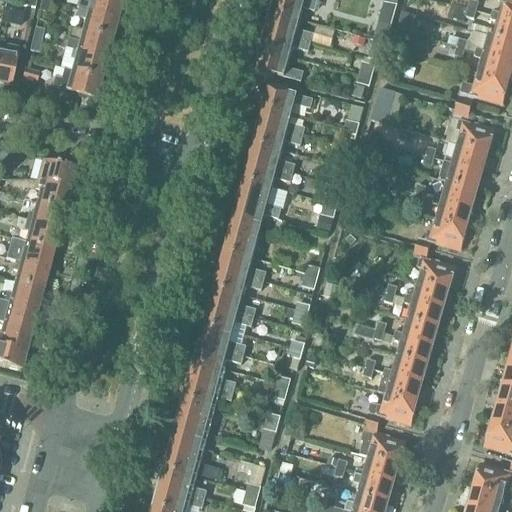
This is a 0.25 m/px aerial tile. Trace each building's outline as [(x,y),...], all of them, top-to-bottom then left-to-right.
[(78,0),(76,9),(78,10),(116,20),(121,0),(120,0),(78,0)] [(312,0),(272,0),(269,11),(300,20),(302,11),(314,14),(318,2),(312,0)] [(492,13),(491,16),(511,21),(511,1),(508,0),(506,9),(502,7),(500,15),(492,13)] [(42,2),(40,12),(48,14),(51,4),(42,2)] [(470,2),(467,11),(476,13),(479,5),(470,2)] [(385,5),(376,35),(389,39),(397,9),(385,5)] [(78,10),(76,18),(84,21),(81,32),(111,40),(116,20),(78,10)] [(269,11),(264,32),(310,45),(312,36),(296,32),(300,20),(269,11)] [(467,11),(465,19),(474,22),(476,13),(467,11)] [(511,21),(491,16),(489,22),(497,24),(496,28),(502,30),(498,40),(498,41),(511,44),(511,21)] [(470,25),(468,32),(475,34),(477,27),(470,25)] [(36,29),(33,41),(42,43),(45,31),(36,29)] [(69,29),(64,48),(71,50),(105,60),(111,40),(81,32),(71,29),(69,29)] [(264,32),(258,51),(289,60),(292,50),(307,55),(310,45),(264,32)] [(376,35),(369,60),(378,62),(382,63),(389,39),(376,35)] [(476,50),(475,55),(511,65),(511,44),(498,41),(498,40),(488,37),(484,53),(476,50)] [(33,41),(31,51),(39,54),(42,43),(33,41)] [(460,41),(458,49),(466,52),(469,44),(460,41)] [(0,53),(0,85),(8,87),(16,50),(6,48),(5,55),(0,53)] [(458,49),(455,57),(464,60),(466,52),(458,49)] [(71,50),(68,60),(73,61),(70,72),(100,80),(105,60),(71,50)] [(258,51),(252,74),(272,80),(273,76),(300,84),(303,75),(286,70),(289,60),(258,51)] [(511,65),(475,55),(473,60),(481,62),(477,77),(507,85),(511,66),(511,65)] [(363,65),(360,74),(373,78),(378,62),(369,60),(368,66),(363,65)] [(54,80),(51,89),(93,100),(92,102),(94,102),(100,80),(70,72),(64,70),(61,80),(59,80),(58,81),(54,80)] [(25,72),(22,81),(35,84),(37,76),(25,72)] [(360,74),(357,84),(370,88),(373,78),(360,74)] [(459,103),(458,108),(471,112),(472,108),(472,107),(473,103),(471,102),(473,98),(503,106),(508,89),(506,89),(507,85),(477,77),(476,76),(472,88),(464,86),(462,95),(459,103)] [(270,86),(264,110),(291,117),(294,108),(310,112),(312,102),(285,95),(287,90),(270,86)] [(356,86),(352,98),(362,101),(366,89),(356,86)] [(376,103),(371,122),(385,126),(390,107),(394,94),(380,90),(376,103)] [(351,107),(345,129),(358,133),(364,111),(351,107)] [(456,113),(453,123),(458,124),(456,133),(460,135),(457,145),(459,145),(487,153),(488,149),(490,150),(495,132),(466,124),(467,119),(468,120),(469,117),(470,116),(471,112),(458,108),(456,112),(456,113)] [(264,110),(259,129),(302,140),(304,131),(288,127),(291,117),(264,110)] [(259,129),(254,146),(281,153),(284,144),(299,149),(302,140),(259,129)] [(345,129),(343,138),(356,142),(358,133),(345,129)] [(445,160),(444,163),(481,174),(487,153),(459,145),(454,162),(445,160)] [(254,146),(249,166),(292,177),(295,168),(279,163),(281,153),(254,146)] [(428,150),(426,158),(435,161),(438,153),(428,150)] [(426,158),(424,166),(433,168),(435,161),(426,158)] [(341,161),(339,169),(352,172),(355,164),(341,161)] [(42,162),(37,183),(38,183),(49,186),(51,184),(56,185),(57,188),(58,190),(65,191),(65,190),(66,188),(70,189),(75,170),(60,167),(60,166),(55,165),(43,163),(42,162)] [(444,163),(439,182),(446,184),(476,192),(481,174),(444,163)] [(249,166),(243,187),(270,194),(274,182),(290,186),(292,177),(249,166)] [(339,169),(337,177),(350,180),(352,172),(339,169)] [(37,193),(34,204),(64,211),(70,191),(70,189),(66,188),(65,190),(65,191),(58,190),(57,188),(56,185),(51,184),(49,186),(38,183),(35,192),(37,193)] [(434,197),(433,201),(471,211),(476,192),(446,184),(442,199),(434,197)] [(237,216),(236,218),(261,225),(263,218),(263,216),(277,220),(280,210),(267,206),(270,194),(243,187),(237,209),(239,210),(238,212),(237,216)] [(418,188),(416,195),(424,198),(427,190),(418,188)] [(416,195),(413,203),(422,206),(424,198),(416,195)] [(327,196),(324,207),(338,210),(340,201),(327,196)] [(433,201),(432,205),(439,207),(434,224),(465,232),(471,211),(433,201)] [(19,211),(17,220),(21,221),(38,225),(40,224),(45,225),(46,227),(47,229),(54,231),(54,229),(55,228),(59,229),(64,211),(34,204),(31,215),(28,214),(28,213),(24,212),(19,211)] [(324,207),(321,217),(325,218),(335,220),(338,210),(324,207)] [(232,227),(226,250),(253,257),(260,233),(258,233),(259,231),(261,225),(236,218),(236,221),(234,225),(234,227),(232,227)] [(17,220),(14,229),(27,232),(24,244),(53,251),(59,231),(59,229),(55,228),(54,229),(54,231),(47,229),(46,227),(45,225),(40,224),(38,225),(21,221),(17,220)] [(416,247),(415,250),(428,253),(429,250),(430,245),(461,253),(465,235),(464,235),(465,232),(434,224),(431,235),(427,234),(424,244),(418,242),(416,247)] [(10,241),(6,260),(15,262),(27,265),(29,264),(34,265),(35,267),(36,269),(43,271),(43,269),(44,267),(49,268),(53,251),(24,244),(10,241)] [(226,250),(220,273),(263,284),(266,275),(249,271),(253,257),(226,250)] [(415,253),(413,259),(419,261),(417,271),(421,272),(418,280),(448,289),(449,287),(451,287),(456,270),(426,262),(427,256),(428,255),(428,253),(415,250),(415,251),(415,253)] [(15,262),(12,272),(16,273),(13,284),(42,291),(48,270),(49,268),(44,267),(43,269),(43,271),(36,269),(35,267),(34,265),(29,264),(27,265),(15,262)] [(335,262),(331,272),(341,275),(344,265),(335,262)] [(308,268),(306,276),(319,280),(321,272),(308,268)] [(220,273),(214,292),(242,299),(245,289),(261,293),(263,284),(220,273)] [(306,276),(302,289),(315,292),(319,280),(306,276)] [(418,280),(414,299),(443,307),(448,289),(418,280)] [(6,295),(3,304),(15,307),(17,305),(22,306),(23,309),(24,311),(31,312),(31,311),(32,309),(37,310),(42,291),(13,284),(10,296),(6,295)] [(328,286),(324,298),(337,301),(341,290),(328,286)] [(388,289),(383,304),(392,307),(396,291),(388,289)] [(214,292),(209,311),(253,322),(256,312),(240,308),(242,299),(214,292)] [(405,297),(403,306),(411,308),(408,320),(437,328),(443,307),(414,299),(405,297)] [(0,302),(0,324),(1,325),(31,332),(37,312),(37,310),(32,309),(31,311),(31,312),(24,311),(23,309),(22,306),(17,305),(15,307),(3,304),(0,302)] [(298,305),(296,313),(309,317),(312,309),(298,305)] [(209,311),(204,329),(232,336),(235,326),(245,328),(251,330),(253,322),(209,311)] [(284,319),(294,321),(296,313),(287,311),(284,319)] [(296,313),(293,325),(306,329),(309,317),(296,313)] [(396,334),(395,338),(431,349),(437,328),(408,320),(403,336),(396,334)] [(378,324),(375,333),(385,336),(387,327),(378,324)] [(0,344),(4,346),(6,345),(11,346),(12,348),(13,350),(20,352),(21,350),(21,348),(27,350),(31,332),(1,325),(0,330),(0,344)] [(358,328),(355,337),(373,342),(373,341),(382,343),(385,336),(375,333),(358,328)] [(204,329),(199,347),(243,358),(246,349),(240,347),(230,345),(232,336),(204,329)] [(293,343),(290,351),(302,354),(306,340),(297,338),(295,344),(293,343)] [(395,338),(393,343),(401,345),(397,359),(398,360),(426,368),(431,349),(395,338)] [(0,367),(0,368),(4,370),(4,368),(20,373),(26,351),(27,350),(21,348),(21,350),(20,352),(13,350),(12,348),(11,346),(6,345),(4,346),(0,344),(0,367)] [(199,347),(194,366),(222,374),(225,363),(241,367),(243,358),(199,347)] [(290,351),(288,358),(290,359),(300,362),(302,354),(290,351)] [(384,370),(382,376),(420,387),(426,368),(398,360),(394,373),(384,370)] [(368,362),(365,370),(375,373),(377,365),(368,362)] [(194,366),(189,385),(233,396),(236,386),(220,382),(222,374),(194,366)] [(365,370),(363,378),(373,380),(375,373),(365,370)] [(511,372),(508,371),(503,390),(511,392),(511,372)] [(382,376),(377,395),(385,397),(415,406),(420,387),(382,376)] [(278,379),(276,386),(289,390),(291,382),(278,379)] [(269,384),(265,397),(273,400),(285,403),(289,390),(276,386),(269,384)] [(189,385),(183,407),(211,415),(215,400),(231,404),(233,396),(189,385)] [(511,392),(503,390),(497,409),(511,413),(511,392)] [(367,421),(366,424),(378,427),(379,425),(381,419),(410,427),(415,410),(414,409),(415,406),(385,397),(381,409),(370,406),(367,418),(368,418),(367,421)] [(177,434),(177,436),(201,443),(203,436),(204,435),(206,435),(211,415),(183,407),(178,427),(179,428),(179,430),(177,434)] [(511,413),(497,409),(492,430),(511,435),(511,413)] [(268,416),(264,432),(277,436),(281,420),(268,416)] [(362,444),(359,453),(398,464),(399,461),(401,461),(405,444),(376,436),(378,430),(378,427),(366,424),(365,427),(360,444),(362,444)] [(489,431),(484,449),(511,456),(511,461),(511,462),(511,463),(511,465),(511,435),(492,430),(491,432),(489,431)] [(264,432),(259,448),(269,451),(274,449),(277,436),(264,432)] [(173,446),(167,466),(194,473),(199,452),(200,450),(201,443),(177,436),(176,439),(175,443),(174,446),(173,446)] [(359,453),(358,457),(368,460),(364,474),(393,482),(398,464),(359,453)] [(340,463),(338,470),(347,473),(349,466),(340,463)] [(479,466),(474,483),(476,483),(474,488),(503,497),(507,485),(511,486),(511,465),(510,467),(510,468),(508,474),(479,466)] [(167,466),(160,491),(204,502),(206,494),(189,489),(194,473),(167,466)] [(255,467),(250,486),(262,490),(267,471),(255,467)] [(338,470),(336,478),(344,481),(347,473),(338,470)] [(355,471),(351,484),(360,487),(357,496),(386,504),(393,482),(364,474),(355,471)] [(249,486),(243,507),(245,507),(256,511),(257,511),(262,490),(250,486),(249,486)] [(474,488),(469,509),(480,511),(499,511),(503,497),(474,488)] [(160,491),(155,510),(164,511),(184,511),(185,508),(201,511),(204,502),(160,491)] [(346,503),(343,511),(384,511),(386,504),(357,496),(355,505),(346,503)] [(328,500),(325,507),(334,510),(336,502),(328,500)]
